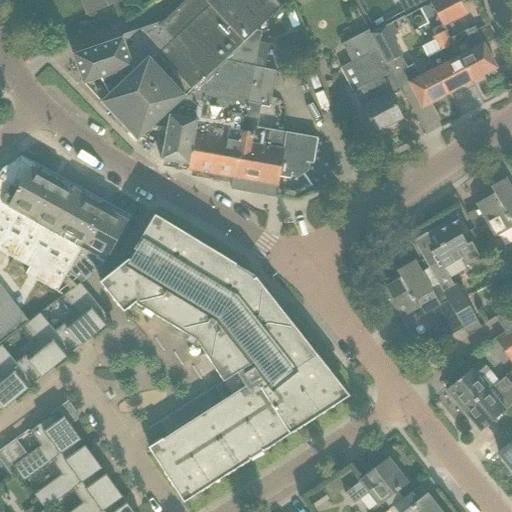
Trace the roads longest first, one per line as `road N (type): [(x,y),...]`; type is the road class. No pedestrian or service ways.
road 1 (unclassified): [(299,263),(119,166),(39,108)]
road 2 (tertiary): [(299,263),(511,121)]
road 3 (residential): [(231,511),(403,402)]
road 4 (residential): [(174,511),(70,372)]
road 5 (tertiary): [(403,402),(299,263)]
road 6 (tertiary): [(489,511),(403,402)]
